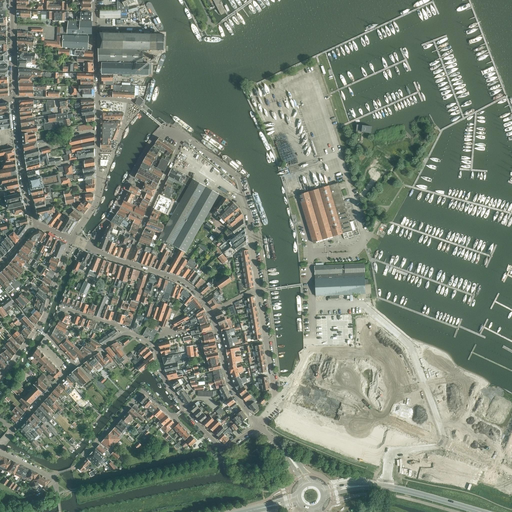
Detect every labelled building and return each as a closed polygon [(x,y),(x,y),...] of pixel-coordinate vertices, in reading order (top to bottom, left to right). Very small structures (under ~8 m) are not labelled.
[(117,0),(118,1),(117,1),(117,2),(117,10),(121,10),(121,18),(127,18),(127,13),(126,13),(126,10),(129,8),(128,5),(125,7),(122,0),(117,0)] [(55,11),(55,5),(49,5),(49,2),(46,2),(46,11),(55,11)] [(55,11),(64,11),(65,2),(61,2),(61,5),(55,5),(55,11)] [(121,10),(117,10),(100,11),(100,19),(121,18),(121,10)] [(41,14),(41,12),(31,11),(17,11),(18,17),(22,17),(22,18),(23,19),(24,20),(25,20),(26,19),(27,17),(31,18),(31,14),(33,14),(33,15),(38,15),(38,14),(41,14)] [(59,22),(59,12),(42,12),(42,15),(47,15),(47,20),(53,20),(53,22),(59,22)] [(79,20),(92,21),(92,12),(81,12),(81,17),(79,17),(79,20)] [(68,28),(68,30),(67,33),(67,36),(63,36),(63,39),(63,47),(70,48),(70,50),(88,51),(88,49),(89,49),(89,36),(88,36),(88,34),(92,34),(92,21),(79,20),(79,21),(68,21),(68,28)] [(165,35),(98,34),(99,47),(98,47),(99,62),(102,62),(102,74),(143,75),(143,63),(143,50),(165,50),(165,35)] [(28,54),(28,53),(28,51),(29,51),(29,48),(34,49),(34,46),(26,46),(18,45),(18,53),(28,54)] [(84,67),(94,68),(93,57),(72,56),(72,60),(77,60),(77,62),(84,62),(84,67)] [(36,60),(35,60),(18,60),(19,67),(25,67),(30,68),(35,68),(39,69),(40,66),(36,65),(36,60)] [(114,85),(114,75),(102,75),(102,84),(114,85)] [(135,99),(135,86),(122,85),(122,89),(116,89),(116,90),(116,91),(113,91),(113,92),(110,91),(110,97),(135,99)] [(94,98),(94,86),(77,86),(71,86),(71,87),(71,92),(77,92),(77,98),(94,98)] [(140,106),(143,103),(144,101),(139,96),(137,98),(138,99),(136,103),(140,106)] [(46,105),(47,112),(43,112),(43,116),(34,118),(35,125),(37,125),(37,127),(44,126),(45,130),(61,128),(60,124),(64,123),(65,126),(71,125),(70,119),(68,119),(67,113),(63,113),(62,110),(60,111),(60,114),(56,114),(51,115),(51,111),(50,111),(50,108),(55,108),(54,101),(47,100),(46,105)] [(60,109),(68,108),(68,100),(59,101),(60,109)] [(38,104),(29,105),(20,105),(20,111),(21,115),(32,113),(32,111),(36,110),(35,109),(34,109),(34,107),(39,107),(39,104),(38,104)] [(10,115),(0,116),(0,130),(12,129),(10,115)] [(35,125),(34,118),(33,118),(33,117),(21,119),(22,127),(35,125)] [(35,125),(22,127),(23,134),(38,131),(37,127),(37,125),(35,125)] [(112,125),(101,125),(101,142),(106,143),(112,143),(112,125)] [(38,131),(23,134),(24,145),(37,142),(37,141),(36,136),(35,132),(38,132),(38,131)] [(81,138),(72,140),(69,140),(70,146),(82,143),(95,140),(95,135),(81,138)] [(161,146),(167,151),(171,145),(159,138),(155,144),(160,147),(161,146)] [(49,139),(37,141),(37,142),(24,145),(25,152),(38,148),(39,148),(38,143),(41,142),(42,144),(50,142),(49,139)] [(67,155),(68,155),(71,154),(95,150),(95,143),(82,145),(71,147),(66,149),(67,154),(67,155)] [(160,147),(155,144),(150,150),(157,155),(160,150),(161,151),(161,152),(166,155),(168,151),(167,151),(161,146),(160,147)] [(168,151),(166,155),(167,156),(170,152),(173,155),(176,149),(171,145),(167,151),(168,151)] [(38,148),(25,152),(26,159),(41,155),(47,153),(51,152),(50,147),(42,150),(39,151),(38,148)] [(0,164),(2,164),(2,163),(6,162),(6,163),(16,161),(16,154),(15,148),(0,151),(0,164)] [(69,160),(79,159),(95,156),(95,150),(71,154),(68,155),(69,160)] [(157,155),(150,150),(146,156),(146,157),(156,163),(159,158),(159,157),(160,156),(157,155)] [(56,164),(62,162),(61,159),(55,160),(54,158),(49,160),(47,153),(41,155),(42,162),(45,161),(46,166),(56,164)] [(26,159),(26,166),(42,162),(41,155),(26,159)] [(156,163),(146,157),(143,162),(148,165),(151,167),(153,164),(157,166),(159,162),(160,162),(162,160),(159,158),(156,163)] [(162,160),(160,162),(157,168),(165,171),(169,162),(162,158),(159,157),(159,158),(162,160)] [(85,168),(95,166),(95,159),(83,161),(83,166),(85,166),(85,168)] [(6,163),(6,162),(2,163),(2,164),(2,166),(0,166),(0,170),(17,168),(16,161),(6,163)] [(27,171),(46,166),(45,161),(42,162),(26,166),(27,171)] [(148,165),(143,162),(141,167),(140,167),(152,174),(161,179),(164,173),(151,167),(148,165)] [(66,178),(60,179),(62,184),(62,185),(68,184),(71,183),(70,179),(74,178),(73,174),(72,169),(72,166),(65,167),(66,174),(66,178)] [(149,180),(152,174),(140,167),(138,173),(149,180)] [(0,178),(18,175),(17,168),(0,170),(0,178)] [(168,179),(173,182),(183,186),(185,183),(186,183),(189,178),(186,177),(184,176),(185,175),(183,174),(172,169),(169,176),(169,177),(168,179)] [(29,179),(37,177),(36,171),(28,173),(29,179)] [(32,191),(50,187),(62,184),(60,179),(59,173),(42,176),(37,177),(29,179),(32,191)] [(151,181),(149,180),(138,173),(135,178),(145,183),(149,185),(151,181)] [(149,180),(151,181),(158,184),(161,179),(152,174),(149,180)] [(1,185),(4,185),(18,182),(19,181),(18,175),(0,178),(0,179),(1,183),(0,183),(0,185),(1,185)] [(185,184),(175,202),(169,216),(172,217),(160,238),(160,237),(158,241),(167,245),(171,246),(172,247),(173,246),(180,250),(185,252),(186,253),(219,194),(193,179),(190,177),(189,178),(186,183),(185,184)] [(151,181),(149,185),(156,189),(158,184),(151,181)] [(7,190),(10,190),(20,187),(18,182),(4,185),(5,188),(4,188),(5,190),(6,190),(7,190)] [(174,185),(172,184),(167,182),(166,182),(165,185),(163,190),(170,193),(172,194),(175,189),(173,188),(174,185)] [(141,190),(147,193),(153,196),(156,189),(149,185),(145,183),(141,190)] [(313,243),(353,231),(338,183),(299,195),(313,243)] [(95,191),(95,184),(86,185),(86,186),(87,192),(95,191)] [(140,196),(141,193),(139,192),(138,191),(139,189),(132,185),(129,191),(140,196)] [(5,196),(21,193),(20,187),(10,190),(11,193),(7,193),(2,194),(2,197),(5,196)] [(50,187),(32,191),(33,196),(34,196),(37,195),(44,194),(51,192),(50,187)] [(170,193),(163,190),(161,195),(162,195),(170,199),(172,194),(170,193)] [(37,195),(34,196),(35,201),(35,203),(46,201),(48,201),(55,199),(53,192),(51,192),(44,194),(37,195)] [(128,192),(126,196),(133,200),(133,199),(138,202),(139,200),(137,199),(138,197),(128,192)] [(13,208),(25,206),(21,193),(5,196),(5,197),(6,200),(2,201),(2,202),(2,204),(3,204),(5,203),(6,204),(7,204),(8,210),(13,208)] [(150,203),(153,196),(147,193),(144,200),(150,203)] [(168,214),(173,201),(161,195),(155,209),(168,214)] [(75,203),(75,202),(75,199),(74,196),(72,196),(65,198),(66,204),(75,203)] [(232,201),(223,197),(212,213),(229,230),(245,217),(240,210),(241,209),(232,201)] [(48,208),(49,208),(48,201),(46,201),(35,203),(37,211),(46,208),(48,208)] [(91,205),(93,201),(86,201),(84,201),(82,203),(81,203),(77,208),(84,214),(88,209),(91,205)] [(131,204),(124,201),(121,206),(144,216),(146,211),(136,206),(134,205),(131,204)] [(148,207),(141,203),(139,202),(138,203),(136,206),(146,211),(148,207)] [(25,206),(13,208),(15,215),(27,211),(25,206)] [(39,217),(50,214),(48,208),(46,208),(37,211),(39,217)] [(155,209),(150,218),(158,221),(158,220),(161,221),(165,214),(155,209)] [(70,215),(75,218),(79,221),(82,217),(74,210),(70,215)] [(62,214),(53,227),(60,231),(67,220),(64,219),(67,214),(64,211),(62,214)] [(122,219),(126,221),(128,216),(127,215),(119,211),(117,214),(123,217),(122,219)] [(62,214),(59,212),(54,217),(53,218),(47,225),(53,227),(62,214)] [(134,220),(141,223),(143,218),(130,212),(128,218),(131,219),(134,220)] [(75,218),(70,215),(67,214),(64,219),(67,220),(60,231),(65,233),(69,235),(77,222),(74,219),(75,218)] [(129,223),(126,221),(122,219),(116,215),(112,221),(120,226),(122,224),(126,227),(129,223)] [(131,219),(134,221),(133,224),(131,228),(134,229),(138,231),(141,225),(141,223),(134,220),(131,219)] [(161,234),(165,225),(149,219),(146,227),(161,234)] [(233,236),(245,228),(243,219),(231,229),(226,233),(230,239),(233,236)] [(105,232),(112,235),(115,225),(111,222),(105,232)] [(29,224),(17,227),(15,228),(17,230),(15,232),(20,239),(29,227),(29,224)] [(233,236),(230,239),(227,241),(231,247),(244,237),(246,235),(245,228),(233,236)] [(157,236),(155,235),(156,234),(151,232),(151,233),(144,230),(142,235),(153,239),(156,240),(157,236)] [(20,239),(15,232),(14,231),(11,234),(10,235),(9,235),(16,244),(20,239)] [(38,240),(42,232),(40,231),(33,233),(27,242),(40,250),(42,247),(37,244),(39,240),(38,240)] [(43,243),(48,234),(43,231),(42,232),(38,240),(39,240),(37,244),(42,247),(43,243)] [(99,248),(106,251),(112,235),(105,232),(99,248)] [(46,255),(47,253),(48,252),(54,238),(52,236),(48,234),(43,243),(42,247),(40,250),(39,251),(35,259),(38,262),(43,253),(44,251),(45,251),(44,254),(46,255)] [(112,254),(116,244),(118,237),(112,235),(106,251),(106,252),(111,254),(112,254)] [(151,243),(153,239),(142,235),(139,242),(150,246),(154,248),(155,245),(151,243)] [(120,245),(116,256),(120,258),(127,245),(126,245),(129,238),(124,236),(120,245)] [(8,252),(14,245),(8,237),(4,240),(4,241),(1,244),(2,245),(8,252)] [(244,237),(231,247),(224,253),(228,258),(237,251),(247,244),(246,237),(245,238),(244,237)] [(54,238),(48,252),(47,253),(54,256),(53,258),(60,261),(61,259),(67,243),(57,239),(54,238)] [(40,250),(27,242),(21,250),(35,259),(39,251),(40,250)] [(116,244),(112,254),(116,256),(120,245),(117,244),(116,244)] [(128,246),(127,245),(120,258),(126,260),(131,247),(132,245),(129,244),(128,246)] [(142,250),(143,249),(136,246),(130,261),(136,262),(141,252),(142,250)] [(141,252),(136,262),(147,265),(148,261),(151,254),(154,249),(146,247),(144,251),(142,250),(141,252)] [(159,261),(161,257),(157,255),(159,251),(154,249),(151,254),(148,261),(147,265),(147,266),(156,269),(159,261)] [(159,261),(156,269),(160,270),(166,259),(170,252),(165,249),(161,257),(159,261)] [(38,262),(35,259),(21,250),(17,255),(31,266),(31,265),(35,268),(39,262),(38,262)] [(185,252),(180,250),(175,259),(171,266),(167,272),(173,273),(185,252)] [(237,258),(241,257),(249,256),(248,250),(241,251),(241,255),(237,256),(237,258)] [(81,263),(80,266),(84,268),(86,265),(91,255),(86,252),(81,263)] [(227,259),(223,253),(220,255),(219,256),(224,263),(227,259)] [(31,266),(17,255),(13,261),(25,269),(27,266),(29,268),(31,266)] [(91,255),(86,265),(91,267),(96,257),(91,255)] [(60,261),(53,258),(52,257),(52,258),(51,257),(50,262),(48,261),(47,265),(49,267),(55,271),(60,261)] [(91,267),(90,269),(90,270),(89,273),(92,275),(91,277),(94,279),(95,277),(96,273),(100,264),(102,259),(96,257),(91,267)] [(170,259),(172,260),(169,265),(165,263),(162,271),(167,272),(170,266),(171,266),(175,259),(171,258),(170,259)] [(179,275),(185,266),(188,261),(184,258),(180,265),(174,274),(179,275)] [(93,282),(91,285),(96,287),(98,282),(96,281),(98,275),(102,276),(104,271),(105,267),(106,263),(107,261),(102,259),(100,264),(96,273),(95,277),(94,279),(93,282)] [(185,266),(179,275),(186,279),(187,278),(192,271),(193,270),(194,269),(196,265),(197,264),(190,259),(187,264),(185,266)] [(25,269),(13,261),(9,265),(21,275),(25,269)] [(77,272),(80,266),(81,263),(77,261),(73,270),(73,271),(72,273),(75,275),(76,271),(77,272)] [(105,267),(104,271),(107,272),(106,274),(109,275),(109,273),(112,263),(107,261),(106,263),(105,267)] [(109,273),(112,274),(111,278),(114,279),(115,278),(118,265),(114,263),(112,263),(109,273)] [(365,272),(364,264),(344,265),(342,265),(315,266),(315,275),(315,279),(316,296),(366,294),(365,285),(369,284),(368,279),(365,279),(365,276),(365,272)] [(22,275),(21,275),(9,265),(5,269),(17,280),(22,275)] [(115,278),(117,278),(116,279),(115,283),(118,284),(118,283),(122,272),(124,266),(118,265),(115,278)] [(187,278),(186,279),(190,281),(197,272),(198,270),(197,269),(198,266),(196,265),(194,269),(193,270),(192,271),(187,278)] [(122,272),(118,283),(117,287),(121,288),(123,283),(127,284),(127,283),(128,280),(131,268),(124,266),(122,272)] [(45,276),(52,281),(53,278),(47,274),(49,270),(44,267),(41,273),(45,276)] [(128,280),(130,280),(129,284),(132,285),(133,282),(134,283),(134,282),(133,281),(134,280),(137,270),(131,268),(128,280)] [(17,280),(5,269),(2,272),(8,281),(12,285),(14,288),(16,290),(22,284),(17,280)] [(50,269),(49,270),(47,274),(53,278),(55,273),(50,269)] [(137,270),(134,280),(137,281),(138,277),(139,278),(140,278),(142,272),(141,272),(137,270)] [(197,272),(190,281),(193,284),(194,284),(200,277),(201,275),(202,274),(203,272),(201,271),(201,272),(199,270),(197,272)] [(45,276),(41,273),(40,273),(38,271),(36,274),(43,279),(42,280),(51,286),(52,281),(45,276)] [(0,281),(3,285),(8,281),(2,272),(0,273),(0,281)] [(142,272),(140,278),(140,279),(146,281),(148,274),(142,272)] [(236,278),(232,274),(229,276),(228,274),(216,283),(217,285),(216,286),(217,289),(219,287),(220,289),(232,281),(236,278)] [(151,295),(154,286),(157,277),(151,275),(150,278),(149,282),(152,284),(151,286),(152,286),(151,287),(147,286),(144,292),(151,295)] [(160,291),(164,279),(162,279),(157,277),(154,286),(158,288),(155,296),(158,297),(160,291)] [(200,277),(194,284),(197,287),(198,289),(200,287),(206,282),(205,281),(206,280),(204,278),(203,279),(200,277)] [(140,279),(140,278),(139,278),(136,288),(137,289),(135,293),(137,294),(141,295),(146,281),(140,279)] [(93,282),(86,279),(83,285),(81,290),(80,292),(80,293),(83,294),(87,295),(91,285),(93,282)] [(163,300),(164,297),(169,281),(164,279),(160,291),(158,297),(157,300),(160,301),(162,301),(163,300)] [(216,283),(214,280),(213,279),(203,287),(201,289),(200,287),(198,289),(200,291),(203,295),(209,289),(216,283)] [(8,281),(3,285),(6,289),(9,293),(14,288),(12,285),(8,281)] [(42,281),(40,284),(38,286),(48,294),(50,287),(42,281)] [(169,281),(164,297),(163,300),(168,301),(175,283),(169,281)] [(246,283),(242,284),(239,284),(240,291),(243,290),(243,286),(246,285),(247,289),(254,287),(253,282),(246,283)] [(175,298),(180,285),(175,283),(172,291),(170,296),(175,298)] [(37,293),(40,290),(32,284),(29,288),(32,290),(33,290),(37,293)] [(103,293),(104,291),(103,291),(103,290),(104,290),(105,287),(99,285),(97,291),(103,293)] [(180,285),(175,298),(179,299),(182,295),(183,294),(182,293),(185,289),(182,287),(180,285)] [(183,294),(182,295),(179,299),(183,303),(185,300),(191,293),(185,289),(182,293),(183,294)] [(209,305),(218,299),(222,296),(221,295),(223,293),(220,289),(217,291),(206,300),(209,305)] [(40,290),(37,293),(35,296),(37,298),(45,305),(48,296),(40,290)] [(0,301),(2,304),(10,297),(5,291),(0,295),(0,301)] [(29,305),(31,303),(30,301),(23,295),(24,294),(21,291),(18,294),(19,296),(15,300),(22,309),(28,304),(29,305)] [(148,304),(149,303),(150,299),(151,295),(144,292),(143,296),(143,297),(142,302),(148,304)] [(64,306),(67,296),(68,295),(65,294),(66,293),(64,293),(63,296),(60,304),(64,306)] [(189,304),(195,297),(191,293),(185,300),(183,303),(186,305),(188,303),(189,304)] [(102,295),(97,307),(93,315),(100,317),(108,298),(102,295)] [(218,299),(209,305),(213,310),(222,305),(220,302),(224,299),(222,296),(218,299)] [(10,305),(14,302),(10,297),(2,304),(8,313),(13,309),(10,305)] [(111,304),(113,299),(109,297),(106,305),(104,310),(102,318),(106,319),(110,306),(111,304)] [(188,303),(186,305),(187,306),(183,310),(187,315),(190,318),(195,314),(203,307),(195,297),(189,304),(188,303)] [(45,305),(37,298),(34,307),(43,314),(45,305)] [(81,311),(84,303),(83,303),(85,298),(84,298),(82,302),(80,302),(77,310),(81,311)] [(125,303),(125,302),(121,301),(118,309),(121,311),(122,309),(128,311),(128,309),(135,312),(137,307),(138,303),(129,300),(128,304),(125,303)] [(162,321),(167,304),(162,302),(157,320),(162,321)] [(84,303),(81,311),(86,313),(89,305),(84,303)] [(149,303),(148,304),(145,313),(144,317),(149,319),(154,304),(149,303)] [(93,315),(97,307),(94,306),(95,305),(91,304),(87,314),(93,315)] [(111,306),(110,306),(106,319),(112,320),(114,312),(111,311),(113,307),(111,306)] [(156,320),(160,308),(155,306),(152,318),(156,320)] [(168,318),(171,312),(172,309),(168,307),(161,326),(165,328),(168,318)] [(203,307),(195,314),(197,317),(198,316),(206,312),(203,307)] [(33,315),(39,321),(42,315),(37,311),(33,315)] [(114,321),(123,324),(125,318),(126,315),(130,316),(133,316),(133,314),(129,312),(126,311),(124,315),(117,313),(114,321)] [(217,319),(224,317),(222,311),(215,314),(217,319)] [(201,319),(207,316),(206,312),(198,316),(197,317),(195,317),(196,319),(191,321),(192,323),(201,319)] [(63,317),(73,323),(73,321),(71,319),(72,317),(65,313),(63,317)] [(25,325),(32,332),(35,327),(23,314),(19,318),(25,325)] [(144,318),(144,317),(141,315),(137,314),(135,322),(132,329),(132,330),(139,333),(143,321),(144,318)] [(36,325),(39,321),(33,315),(30,318),(36,325)] [(73,321),(73,323),(78,325),(81,317),(75,315),(73,321)] [(181,318),(173,322),(175,327),(182,323),(183,324),(186,322),(185,321),(190,319),(190,318),(187,315),(181,318)] [(200,323),(209,319),(207,316),(201,319),(192,323),(192,325),(197,323),(197,324),(200,323)] [(81,317),(78,325),(83,327),(86,319),(81,317)] [(227,322),(231,321),(230,318),(226,320),(224,317),(217,319),(220,325),(227,322)] [(125,318),(123,324),(130,327),(132,320),(125,318)] [(92,330),(93,330),(94,328),(93,328),(95,322),(92,321),(88,319),(86,323),(85,326),(84,326),(83,328),(81,331),(83,333),(85,329),(88,330),(89,328),(92,329),(92,330)] [(65,329),(66,329),(65,329),(68,325),(60,321),(58,325),(65,329)] [(158,331),(159,326),(160,322),(156,321),(154,325),(153,328),(148,325),(143,336),(153,341),(158,331)] [(229,329),(230,329),(229,329),(233,328),(231,324),(232,324),(231,321),(227,322),(220,325),(222,332),(229,330),(229,329)] [(210,323),(201,326),(197,327),(197,330),(191,332),(192,335),(202,333),(213,330),(210,323)] [(27,338),(32,332),(25,325),(27,327),(21,332),(27,338)] [(67,330),(66,329),(65,329),(58,325),(56,328),(68,336),(70,332),(67,330)] [(66,335),(55,328),(54,330),(51,337),(59,346),(69,356),(69,355),(74,360),(78,357),(82,360),(87,355),(81,350),(76,346),(67,338),(65,337),(66,335)] [(229,330),(222,332),(223,337),(231,335),(230,332),(235,331),(235,328),(230,329),(229,329),(229,330)] [(110,331),(106,333),(111,340),(115,336),(110,331)] [(22,345),(26,340),(21,335),(18,332),(14,336),(22,345)] [(111,340),(106,333),(102,336),(106,342),(111,340)] [(210,343),(216,342),(214,336),(214,333),(204,336),(205,340),(202,340),(202,344),(205,344),(210,343)] [(8,340),(9,342),(17,351),(21,347),(9,334),(7,336),(9,339),(8,340)] [(106,342),(102,336),(96,340),(103,345),(106,342)] [(88,342),(86,341),(86,342),(87,343),(96,349),(102,346),(88,337),(87,338),(89,340),(88,342)] [(237,339),(225,343),(226,348),(234,346),(233,343),(238,342),(237,339)] [(161,350),(161,349),(171,347),(169,341),(158,344),(161,350)] [(14,355),(17,351),(9,342),(5,345),(14,355)] [(87,343),(86,342),(83,347),(91,353),(96,349),(87,343)] [(110,346),(115,353),(120,349),(123,347),(120,344),(117,342),(115,343),(110,346)] [(88,355),(91,353),(83,347),(82,348),(78,345),(77,347),(81,350),(88,355)] [(140,357),(148,349),(145,345),(138,351),(140,353),(138,355),(140,357)] [(3,353),(10,361),(13,356),(7,350),(5,347),(2,349),(5,351),(3,353)] [(118,356),(117,354),(116,355),(109,347),(105,349),(112,358),(114,356),(116,359),(120,364),(122,363),(117,357),(118,356)] [(34,363),(43,354),(38,349),(33,356),(35,358),(32,361),(34,363)] [(117,357),(122,363),(125,360),(124,358),(125,357),(124,356),(126,355),(120,349),(115,353),(117,354),(118,356),(117,357)] [(138,367),(140,365),(139,363),(140,362),(139,361),(142,358),(143,357),(145,359),(152,353),(148,349),(140,357),(138,359),(134,355),(132,357),(135,360),(132,362),(135,365),(134,366),(136,369),(137,367),(138,367)] [(104,358),(100,352),(95,356),(101,363),(103,366),(109,361),(111,363),(113,361),(108,354),(105,356),(104,358)] [(207,361),(219,358),(218,352),(212,354),(210,354),(206,355),(207,361)] [(0,356),(7,365),(9,362),(10,361),(3,353),(1,354),(0,353),(0,356)] [(43,354),(34,363),(36,365),(39,362),(41,364),(47,358),(43,354)] [(154,361),(153,354),(137,367),(141,372),(154,361)] [(175,362),(177,361),(179,361),(178,357),(178,355),(174,356),(174,355),(163,358),(165,365),(175,362)] [(88,361),(94,368),(96,369),(101,365),(94,356),(88,361)] [(47,358),(41,364),(43,366),(40,369),(41,370),(50,361),(47,358)] [(296,392),(287,408),(295,412),(296,411),(312,420),(311,422),(346,433),(346,431),(351,433),(350,434),(357,436),(357,435),(362,436),(361,438),(368,440),(368,439),(371,439),(370,441),(376,443),(380,440),(387,373),(385,372),(385,373),(382,371),(383,371),(364,361),(358,373),(355,372),(311,358),(300,393),(296,392)] [(229,367),(237,365),(237,362),(242,361),(241,359),(228,361),(229,367)] [(50,361),(41,370),(43,372),(46,369),(48,371),(54,365),(50,361)] [(94,368),(88,361),(84,364),(85,366),(83,368),(89,374),(91,372),(93,373),(96,377),(100,381),(102,379),(98,375),(95,372),(92,370),(94,368)] [(210,371),(211,371),(221,369),(220,363),(209,366),(210,371)] [(179,369),(178,364),(165,367),(166,372),(179,369)] [(49,378),(58,369),(54,365),(48,371),(50,373),(47,376),(49,378)] [(266,366),(256,368),(256,370),(259,370),(260,372),(252,373),(253,377),(258,376),(259,376),(261,376),(260,373),(267,372),(266,366)] [(73,372),(84,385),(90,379),(79,367),(73,372)] [(58,369),(49,378),(51,380),(54,377),(56,379),(62,373),(58,369)] [(233,379),(240,376),(239,373),(244,371),(243,369),(231,373),(233,379)] [(115,380),(110,374),(108,371),(105,373),(113,382),(115,380)] [(169,380),(178,378),(176,371),(166,373),(169,380)] [(84,385),(73,372),(68,376),(75,383),(77,382),(82,387),(84,385)] [(82,408),(86,404),(74,391),(73,391),(70,387),(74,383),(67,376),(60,384),(69,395),(82,408)] [(241,379),(240,376),(233,379),(232,380),(235,385),(247,379),(246,377),(241,379)] [(215,384),(225,381),(224,377),(214,380),(215,382),(209,383),(209,386),(215,384)] [(269,383),(270,390),(268,377),(264,377),(260,378),(261,382),(256,383),(256,385),(269,383)] [(42,382),(39,378),(34,384),(32,386),(34,388),(25,398),(31,404),(43,392),(48,387),(42,382)] [(247,379),(235,385),(237,390),(244,386),(243,383),(248,381),(247,379)] [(175,389),(181,385),(178,380),(172,384),(175,389)] [(215,384),(213,385),(215,390),(217,389),(226,385),(225,381),(215,384)] [(20,385),(16,390),(21,394),(24,390),(20,385)] [(63,398),(65,396),(67,398),(69,395),(64,390),(59,385),(55,389),(63,398)] [(181,385),(175,389),(179,395),(185,390),(181,385)] [(222,394),(229,391),(226,385),(219,389),(222,394)] [(80,390),(76,386),(75,387),(81,394),(85,398),(87,396),(83,393),(84,392),(81,389),(80,390)] [(21,394),(16,390),(13,387),(11,389),(21,399),(20,401),(24,405),(21,407),(25,411),(28,409),(31,405),(31,404),(25,398),(21,394)] [(242,396),(248,392),(244,387),(238,391),(242,396)] [(66,400),(63,398),(55,389),(52,393),(58,399),(59,397),(61,399),(63,402),(66,400)] [(183,400),(189,395),(185,390),(179,395),(183,400)] [(229,391),(222,394),(224,399),(220,401),(221,404),(225,401),(225,400),(232,397),(229,391)] [(250,395),(248,392),(242,396),(246,402),(249,406),(256,400),(251,394),(250,395)] [(48,398),(58,408),(60,410),(61,411),(63,409),(56,402),(57,399),(52,393),(48,398)] [(143,404),(148,398),(144,395),(139,401),(143,404)] [(192,400),(189,395),(183,400),(186,405),(192,400)] [(230,406),(236,402),(232,397),(226,401),(229,407),(230,406)] [(56,410),(58,408),(48,398),(45,401),(50,407),(52,406),(52,407),(56,410)] [(147,408),(152,402),(148,398),(143,404),(147,408)] [(15,414),(10,419),(15,424),(19,419),(24,412),(17,406),(17,405),(14,402),(12,404),(16,407),(13,411),(15,414)] [(44,402),(41,406),(48,413),(49,411),(52,414),(54,412),(51,409),(44,402)] [(153,413),(158,407),(152,402),(147,408),(153,413)] [(194,413),(200,408),(197,405),(199,403),(198,402),(195,404),(190,409),(194,413)] [(254,412),(259,408),(254,402),(249,406),(254,412)] [(81,413),(83,410),(78,404),(75,406),(81,413)] [(48,413),(41,406),(37,409),(44,417),(48,420),(49,421),(53,418),(48,413)] [(155,416),(158,418),(163,412),(158,407),(153,413),(153,414),(152,414),(149,417),(151,419),(155,416)] [(198,418),(203,413),(201,410),(202,409),(201,407),(200,408),(194,413),(198,418)] [(216,411),(217,412),(220,415),(224,412),(226,410),(223,407),(222,409),(221,407),(216,411)] [(132,408),(128,413),(134,418),(135,419),(137,417),(142,421),(144,419),(139,415),(132,408)] [(44,417),(37,409),(34,413),(45,423),(48,420),(44,417)] [(238,415),(242,421),(247,418),(242,410),(240,412),(239,411),(236,413),(238,415)] [(128,424),(134,418),(128,413),(128,412),(122,419),(128,424)] [(162,428),(171,419),(163,412),(158,418),(160,420),(159,421),(160,421),(157,423),(162,427),(161,428),(162,428)] [(41,421),(34,413),(19,429),(32,441),(31,442),(37,449),(41,445),(36,440),(40,436),(39,435),(43,431),(47,435),(51,431),(48,428),(41,420),(41,421)] [(208,418),(203,413),(198,418),(202,423),(208,418)] [(238,415),(233,419),(237,426),(243,422),(242,421),(238,415)] [(210,416),(203,423),(208,427),(215,420),(210,416)] [(126,430),(127,431),(129,429),(126,427),(129,425),(128,424),(122,419),(119,423),(126,430)] [(171,419),(162,428),(167,433),(172,429),(170,427),(174,422),(171,419)] [(221,423),(217,419),(209,427),(213,432),(215,429),(217,431),(222,426),(224,424),(222,422),(221,423)] [(126,430),(119,423),(115,427),(118,431),(120,432),(122,434),(124,435),(125,433),(125,432),(126,430)] [(177,432),(183,427),(179,423),(174,429),(177,432)] [(219,437),(228,427),(224,424),(215,433),(219,437)] [(54,430),(49,426),(48,428),(51,431),(56,436),(58,434),(54,430)] [(119,437),(122,434),(120,432),(118,431),(115,427),(111,432),(113,434),(114,434),(115,434),(119,437)] [(181,436),(187,431),(183,427),(177,432),(181,436)] [(232,432),(229,430),(230,430),(228,428),(223,433),(218,438),(222,442),(222,441),(225,444),(229,439),(225,435),(228,432),(230,434),(232,432)] [(187,431),(181,436),(185,440),(190,435),(187,431)] [(113,434),(111,432),(101,442),(109,449),(112,445),(114,447),(121,439),(119,437),(115,434),(114,434),(113,434)] [(191,446),(196,441),(192,436),(186,442),(191,446)] [(109,452),(106,450),(100,444),(96,448),(103,454),(104,452),(107,455),(109,452)] [(102,455),(96,449),(88,458),(98,467),(101,464),(99,463),(104,457),(102,455)] [(120,456),(114,451),(112,454),(117,459),(120,456)] [(4,457),(0,462),(0,468),(1,467),(6,469),(7,469),(13,462),(4,457)] [(91,464),(91,462),(87,458),(78,468),(83,472),(86,469),(87,470),(90,468),(88,466),(91,464)] [(14,474),(19,464),(13,462),(7,471),(14,475),(14,474)] [(113,471),(116,468),(111,462),(108,465),(113,471)] [(14,474),(20,477),(25,467),(19,464),(14,474)] [(26,479),(30,470),(25,467),(20,477),(26,480),(26,479)] [(26,479),(30,481),(33,478),(34,479),(38,474),(30,470),(26,479)] [(27,485),(31,487),(36,490),(39,484),(45,487),(50,480),(38,474),(34,479),(33,479),(32,481),(30,482),(29,482),(27,485)]
